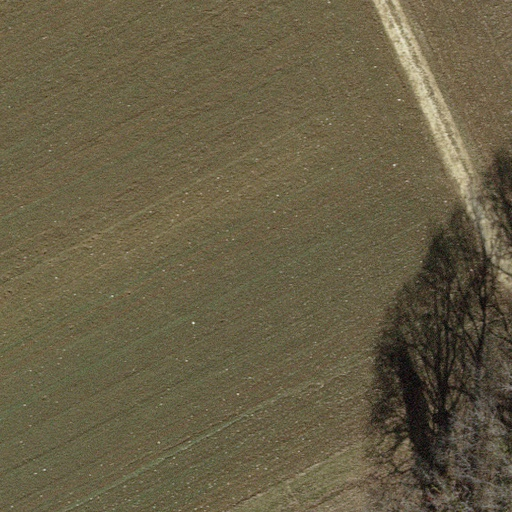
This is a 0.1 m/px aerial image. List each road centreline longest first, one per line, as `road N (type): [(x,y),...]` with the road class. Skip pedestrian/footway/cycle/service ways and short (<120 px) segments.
road 1 (track): [(511,269),(389,0)]
road 2 (track): [(511,372),(265,511)]
